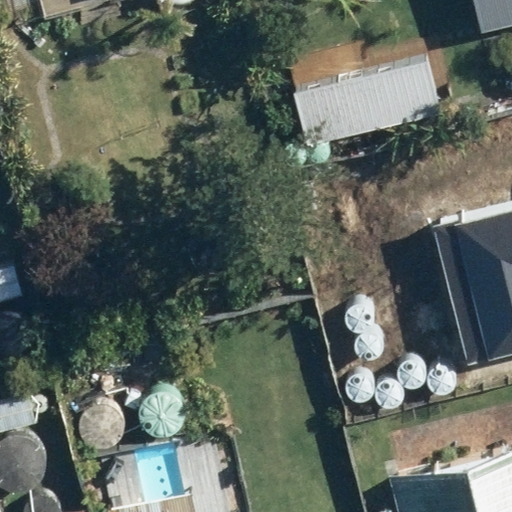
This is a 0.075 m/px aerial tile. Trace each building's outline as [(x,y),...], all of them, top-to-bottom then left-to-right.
[(443,106),(427,46),(293,81),(309,142),(443,106)] [(511,214),(442,232),(474,362),(511,352),(511,214)] [(0,296),(25,289),(15,259),(0,263),(0,296)] [(453,366),(431,284),(324,312),(346,395),(453,366)] [(83,350),(66,355),(71,371),(88,366),(83,350)] [(176,378),(70,403),(81,450),(187,425),(176,378)] [(31,388),(0,394),(0,425),(37,418),(31,388)] [(511,511),(511,441),(395,471),(405,511),(511,511)] [(157,511),(149,480),(111,489),(116,511),(157,511)]
